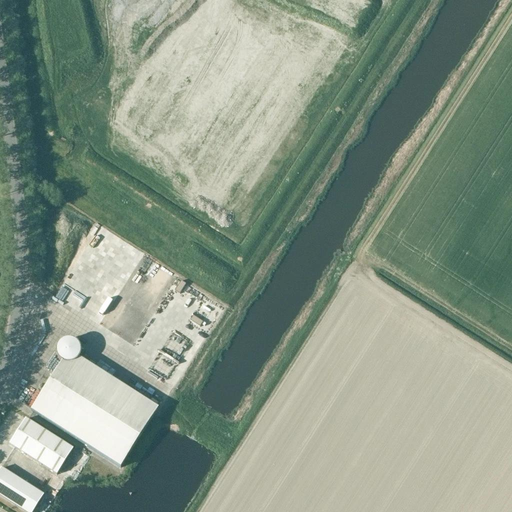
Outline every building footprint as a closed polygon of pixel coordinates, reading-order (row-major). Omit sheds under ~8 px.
[(142,259),(104,318),(137,339),(175,280),(142,259)] [(29,284),(26,289),(57,311),(61,306),(29,284)] [(107,341),(111,343),(114,337),(89,324),(83,334),(105,345),(107,341)] [(27,358),(40,337),(35,334),(23,355),(27,358)] [(80,357),(80,354),(80,350),(80,347),(78,345),(77,343),(75,342),(73,341),(71,340),(68,340),(66,340),(64,341),(61,342),(60,344),(58,346),(57,348),(57,350),(56,353),(57,355),(57,357),(58,359),(60,361),(62,363),(31,411),(120,468),(158,409),(79,359),(80,357)] [(114,340),(105,355),(130,368),(135,359),(125,353),(128,347),(114,340)] [(140,355),(137,360),(160,374),(163,370),(140,355)] [(11,396),(21,402),(23,399),(13,393),(11,396)] [(25,420),(9,445),(57,476),(73,450),(25,420)] [(1,469),(0,470),(0,496),(24,511),(33,511),(44,496),(1,469)]
